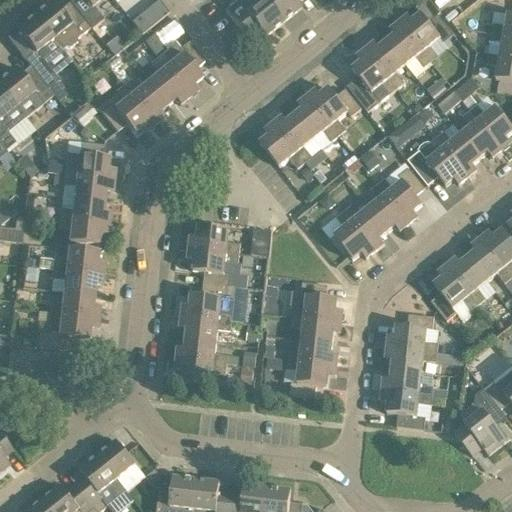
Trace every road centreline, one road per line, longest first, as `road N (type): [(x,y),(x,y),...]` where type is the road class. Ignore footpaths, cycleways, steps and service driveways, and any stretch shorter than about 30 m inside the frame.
road 1 (residential): [(134,408),(130,374),(159,173),(170,153),(247,95)]
road 2 (residential): [(335,469),(346,448),(370,300),(511,186)]
road 3 (residential): [(335,469),(166,445),(134,408)]
road 4 (residential): [(247,95),(360,0)]
road 5 (residential): [(173,0),(247,95)]
